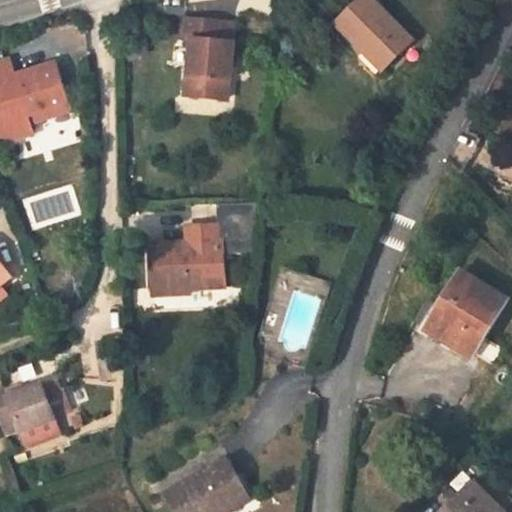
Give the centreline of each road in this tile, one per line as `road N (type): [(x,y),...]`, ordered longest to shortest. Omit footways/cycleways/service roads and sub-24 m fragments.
road 1 (residential): [(511,9),(402,223),(343,390),(328,511)]
road 2 (unknown): [(106,0),(113,189),(123,201),(142,204),(245,194)]
